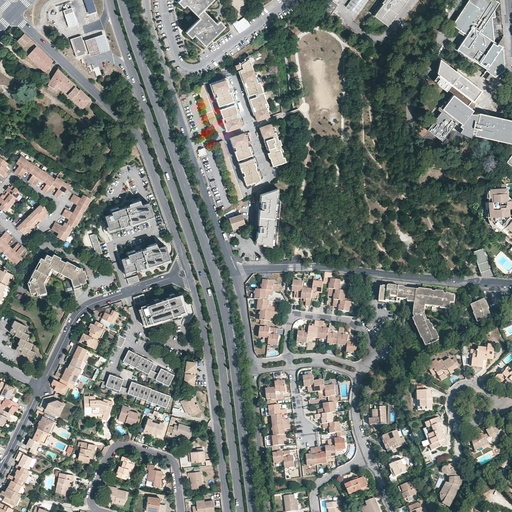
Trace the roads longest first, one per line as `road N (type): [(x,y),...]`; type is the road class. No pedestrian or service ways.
road 1 (primary): [(252,511),(221,298),(121,0)]
road 2 (primary): [(109,0),(210,303),(240,511)]
road 3 (residential): [(15,14),(136,133),(184,262)]
road 4 (residential): [(232,270),(330,267),(511,283)]
road 5 (residential): [(190,280),(228,511)]
road 6 (residential): [(181,511),(171,457),(128,443),(113,449),(95,481),(92,504),(102,511)]
road 7 (residential): [(41,385),(80,309),(175,276)]
road 8 (residential): [(289,357),(293,317),(347,319),(372,338),(363,368)]
road 9 (residential): [(146,0),(190,148)]
road 10 (residential): [(0,220),(26,243),(60,210),(12,175)]
road 11 (residential): [(252,371),(267,511)]
road 12 (residential): [(190,148),(232,270)]
